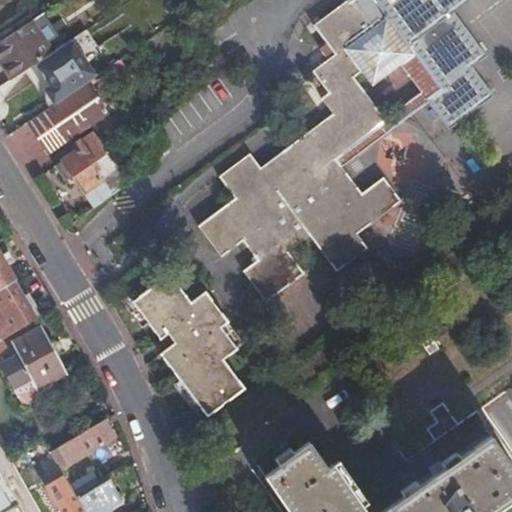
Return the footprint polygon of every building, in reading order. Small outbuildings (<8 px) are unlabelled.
[(328,47),(352,79),(361,71),(371,85),(400,65),(408,76),(423,66),(438,88),(422,100),(425,104),(444,130),(491,97),(470,67),(484,57),(450,11),(464,0),(331,0),(307,17),(328,47)] [(0,59),(3,64),(13,79),(68,43),(46,10),(0,41),(0,59)] [(352,79),(328,47),(306,63),(322,87),(315,92),(327,108),(275,145),(291,168),(270,183),(254,160),(249,152),(216,175),(233,199),(197,226),(220,258),(240,244),(254,263),(240,273),(262,304),(303,275),(286,252),(308,237),(335,274),(367,251),(356,236),(401,204),(384,180),(360,196),(337,166),(333,160),(385,123),(380,118),(352,79)] [(423,66),(408,76),(418,91),(380,118),(385,123),(333,160),(337,166),(425,104),(422,100),(438,88),(423,66)] [(71,173),(94,208),(129,183),(93,131),(77,142),(71,136),(106,111),(86,83),(26,123),(46,151),(63,140),(71,154),(58,165),(66,176),(71,173)] [(291,168),(275,145),(254,160),(270,183),(291,168)] [(0,340),(38,318),(7,267),(15,263),(8,252),(1,257),(0,254),(0,340)] [(215,328),(223,321),(199,292),(183,304),(160,274),(122,305),(154,343),(163,336),(169,345),(156,357),(205,418),(241,389),(219,361),(233,349),(232,348),(215,328)] [(240,343),(223,321),(215,328),(232,348),(240,343)] [(0,367),(18,397),(68,366),(44,327),(15,345),(20,355),(0,367)] [(114,439),(106,420),(51,453),(61,470),(114,439)] [(509,511),(511,510),(511,471),(496,448),(398,511),(362,511),(334,470),(328,474),(310,448),(286,464),(279,469),(282,472),(273,478),(266,483),(285,511),(509,511)] [(108,511),(107,508),(122,499),(110,480),(98,487),(89,472),(69,484),(71,487),(73,490),(85,511),(108,511)] [(0,511),(3,511),(13,506),(0,484),(0,511)] [(63,511),(85,511),(73,490),(57,500),(63,511)]
